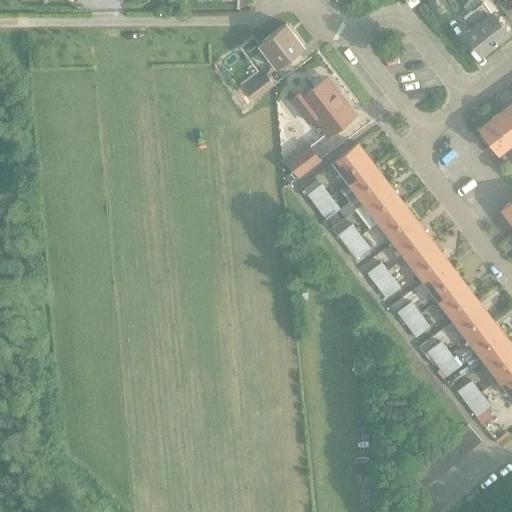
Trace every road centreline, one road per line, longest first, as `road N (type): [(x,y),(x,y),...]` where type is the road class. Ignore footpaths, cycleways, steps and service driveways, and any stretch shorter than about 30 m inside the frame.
road 1 (residential): [(465,99),(406,22),(391,19),(370,30),(362,55),(423,130)]
road 2 (residential): [(511,281),(423,165),(423,130)]
